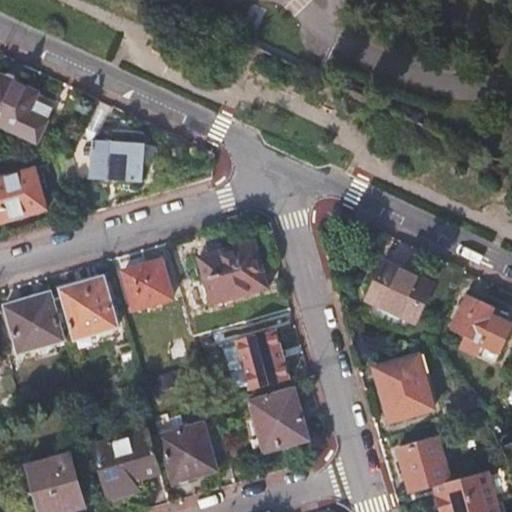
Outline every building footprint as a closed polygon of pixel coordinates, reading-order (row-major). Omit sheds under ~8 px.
[(38,93),(2,76),(0,80),(0,123),(38,142),(54,108),(35,100),(38,93)] [(147,143),(81,138),(74,153),(80,177),(144,182),(147,143)] [(74,153),(55,152),(65,187),(82,182),(80,177),(74,153)] [(0,170),(0,221),(48,208),(36,166),(2,177),(0,170)] [(255,241),(199,256),(212,303),(214,302),(216,308),(233,304),(232,297),(268,287),(255,241)] [(161,259),(124,270),(135,309),(173,298),(161,259)] [(434,284),(387,262),(368,299),(374,302),(370,313),(405,329),(410,319),(416,321),(434,284)] [(104,276),(61,288),(76,339),(119,327),(104,276)] [(66,340),(52,292),(6,305),(19,353),(66,340)] [(484,344),(501,352),(511,328),(511,324),(495,317),(498,309),(468,295),(453,329),(467,335),(461,347),(479,355),(484,344)] [(277,330),(236,341),(251,389),(291,378),(277,330)] [(495,363),(501,352),(484,344),(479,355),(495,363)] [(419,355),(376,367),(391,420),(434,408),(419,355)] [(252,400),(262,435),(264,443),(266,450),(311,438),(295,388),(252,400)] [(172,431),(150,437),(158,463),(167,460),(174,482),(210,471),(215,462),(203,422),(189,426),(187,421),(170,426),(172,431)] [(150,437),(148,429),(92,445),(99,469),(103,468),(111,496),(139,488),(136,478),(160,472),(158,463),(150,437)] [(264,443),(262,435),(254,438),(256,446),(264,443)] [(411,491),(435,484),(451,480),(438,437),(399,448),(411,491)] [(71,453),(28,466),(38,497),(42,511),(59,511),(85,505),(71,453)] [(38,497),(28,466),(18,469),(28,500),(38,497)] [(499,511),(487,470),(451,480),(435,484),(442,511),(499,511)] [(139,488),(111,496),(113,503),(141,495),(139,488)]
